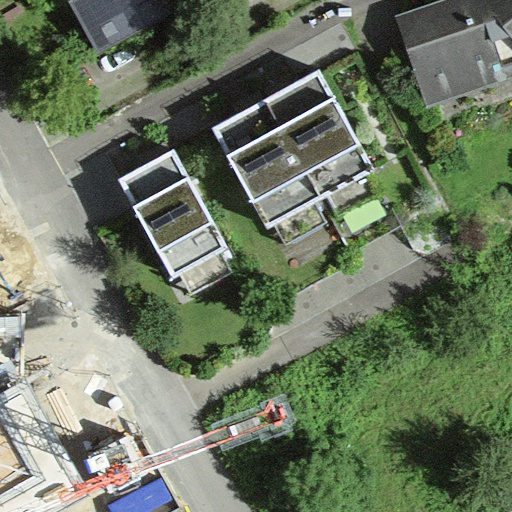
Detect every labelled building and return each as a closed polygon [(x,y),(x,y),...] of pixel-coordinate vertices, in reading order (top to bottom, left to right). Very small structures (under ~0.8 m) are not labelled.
[(162,13),(153,0),(63,0),(94,52),(162,13)] [(511,0),(448,0),(395,18),(422,111),(511,79),(511,0)] [(376,158),(314,56),(263,87),(325,188),(376,158)] [(325,188),(263,87),(212,118),(274,219),(325,188)] [(222,244),(164,141),(113,169),(170,272),(222,244)] [(0,511),(10,511),(32,500),(0,444),(0,441),(51,412),(32,379),(0,397),(0,511)]
